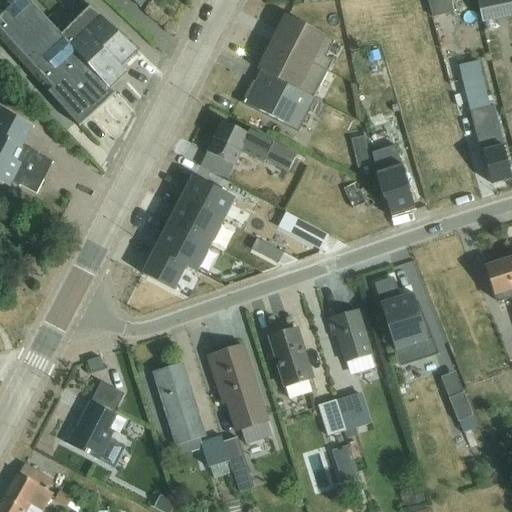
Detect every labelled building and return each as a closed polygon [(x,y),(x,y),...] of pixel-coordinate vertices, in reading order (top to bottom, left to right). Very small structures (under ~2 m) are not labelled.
[(0,40),(80,129),(115,96),(27,0),(2,0),(0,2),(0,40)] [(129,0),(140,9),(148,0),(129,0)] [(451,0),(428,0),(432,19),(454,14),(451,0)] [(511,0),(477,0),(483,25),(511,18),(511,0)] [(72,15),(121,69),(138,53),(84,3),(72,15)] [(121,69),(72,15),(56,30),(110,91),(127,75),(121,69)] [(274,46),(328,73),(333,63),(325,60),(334,42),(288,19),(274,46)] [(328,73),(274,46),(261,73),(262,74),(314,100),(328,73)] [(479,63),(459,67),(469,114),(476,112),(482,136),(487,135),(491,150),(484,152),(484,155),(481,157),(483,166),(487,167),(492,186),(511,181),(511,180),(503,147),(493,108),(490,109),(479,63)] [(118,88),(134,103),(155,81),(139,66),(118,88)] [(370,66),(358,68),(365,107),(376,105),(374,94),(387,92),(383,73),(371,75),(370,66)] [(315,101),(314,100),(262,74),(256,86),(254,86),(244,105),(299,133),(315,101)] [(0,183),(10,189),(13,183),(37,196),(44,183),(53,165),(54,164),(24,149),(34,128),(0,110),(0,183)] [(234,168),(241,154),(263,165),(264,161),(288,173),(297,155),(274,144),(250,132),(248,136),(223,124),(207,154),(234,168)] [(365,138),(351,141),(358,169),(372,166),(365,138)] [(396,148),(374,154),(392,217),(415,210),(396,148)] [(222,182),(189,242),(222,260),(256,200),(222,182)] [(360,192),(356,184),(344,190),(353,211),(365,204),(368,209),(378,204),(369,187),(360,192)] [(262,203),(257,214),(282,227),(288,217),(262,203)] [(442,245),(449,274),(461,271),(466,293),(477,290),(464,239),(442,245)] [(210,265),(198,259),(190,273),(203,279),(210,265)] [(511,259),(486,268),(495,295),(494,296),(497,306),(511,301),(511,259)] [(394,279),(374,285),(400,369),(439,356),(432,333),(426,335),(413,295),(400,299),(394,279)] [(466,296),(473,317),(485,313),(478,292),(466,296)] [(351,377),(375,370),(358,312),(327,322),(332,338),(336,337),(344,365),(347,364),(351,377)] [(289,400),(312,393),(309,382),(312,381),(297,331),(270,339),(289,400)] [(243,347),(209,358),(224,406),(226,405),(236,435),(242,433),(246,447),(271,439),(243,347)] [(91,362),(92,372),(102,371),(101,361),(91,362)] [(214,480),(233,474),(224,444),(222,437),(201,443),(200,440),(204,439),(182,367),(155,375),(177,448),(178,447),(181,457),(203,450),(209,469),(211,469),(214,480)] [(455,373),(441,379),(472,456),(486,451),(455,373)] [(91,404),(92,405),(114,416),(124,396),(101,384),(91,404)] [(335,402),(345,433),(369,425),(360,394),(335,402)] [(345,433),(335,402),(319,407),(328,438),(345,433)] [(73,427),(64,444),(114,470),(126,448),(111,440),(115,433),(121,436),(127,423),(114,416),(92,405),(78,430),(73,427)] [(233,474),(240,494),(254,489),(238,440),(224,444),(233,474)] [(125,451),(120,465),(132,470),(137,456),(125,451)] [(351,455),(336,460),(340,472),(342,471),(346,484),(358,480),(351,455)] [(43,511),(53,495),(48,492),(52,484),(25,468),(21,476),(18,475),(0,507),(0,511),(43,511)] [(353,498),(343,501),(346,511),(347,511),(367,506),(359,482),(349,486),(353,498)] [(401,496),(405,509),(426,503),(421,489),(401,496)] [(73,511),(79,511),(83,506),(60,493),(55,502),(73,511)] [(161,496),(154,508),(161,511),(172,511),(177,504),(161,496)]
